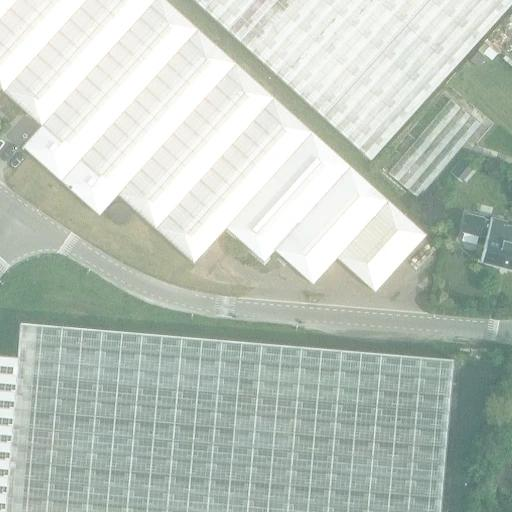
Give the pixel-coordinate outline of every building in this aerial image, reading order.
[(0,0),(0,90),(41,128),(23,148),(100,218),(119,198),(194,265),(223,231),(261,265),(273,254),(311,287),(334,260),(373,295),(427,233),(274,96),(165,0),(0,0)] [(511,0),(194,0),(371,158),(511,1),(511,0)] [(477,51),(483,56),(484,55),(490,48),(484,43),(477,51)] [(469,60),(475,66),(483,56),(477,51),(469,60)] [(0,91),(0,104),(2,106),(8,99),(0,91)] [(450,100),(388,173),(418,198),(480,125),(450,100)] [(490,217),(490,219),(466,213),(462,231),(486,236),(480,260),(511,267),(511,225),(506,224),(506,221),(490,217)] [(0,511),(440,511),(454,358),(122,330),(20,321),(17,356),(0,354),(0,511)] [(511,442),(511,419),(501,435),(511,442)]
